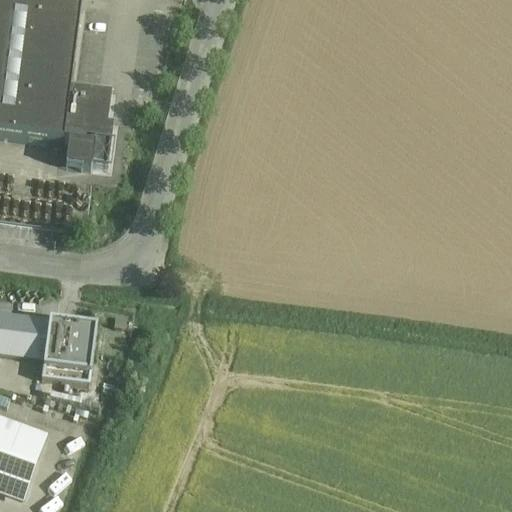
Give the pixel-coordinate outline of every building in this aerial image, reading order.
[(81,13),(0,2),(0,144),(62,153),(63,150),(70,96),(81,13)] [(111,101),(70,96),(63,150),(68,150),(65,174),(91,177),(91,174),(107,176),(113,133),(107,132),(111,101)] [(0,317),(0,360),(46,367),(51,324),(0,317)] [(95,330),(51,324),(46,367),(43,383),(88,389),(95,330)] [(43,443),(0,428),(0,497),(21,506),(43,443)]
